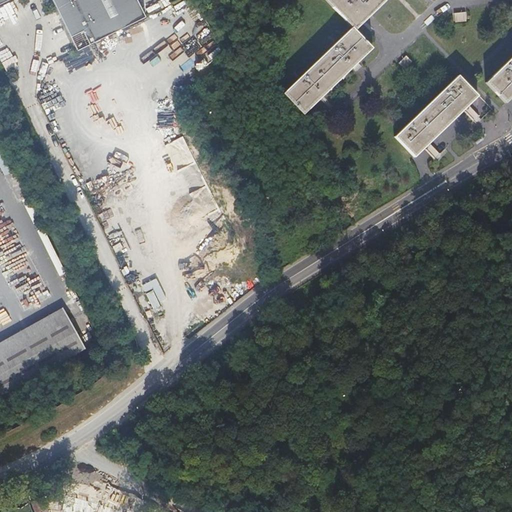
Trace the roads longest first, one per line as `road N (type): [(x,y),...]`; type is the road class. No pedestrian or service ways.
road 1 (residential): [(0,478),(105,425),(290,278),(511,142)]
road 2 (unknown): [(167,375),(176,257),(134,169)]
